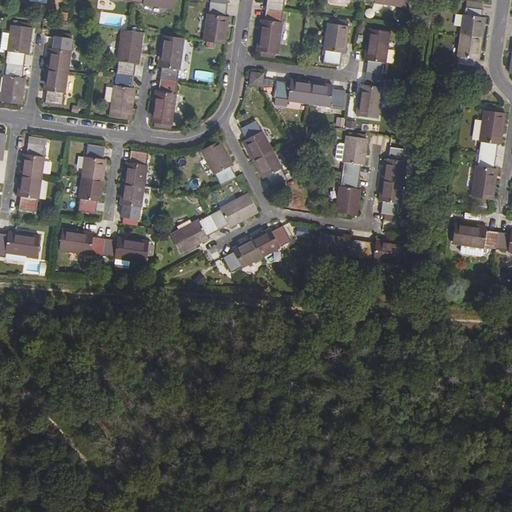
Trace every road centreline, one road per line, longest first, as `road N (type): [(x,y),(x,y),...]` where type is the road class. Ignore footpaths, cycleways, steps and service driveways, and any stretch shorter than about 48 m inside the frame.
road 1 (track): [(140,511),(0,335)]
road 2 (residential): [(374,148),(365,225),(270,215)]
road 3 (residential): [(353,55),(350,77),(236,62)]
road 4 (track): [(449,511),(511,398)]
